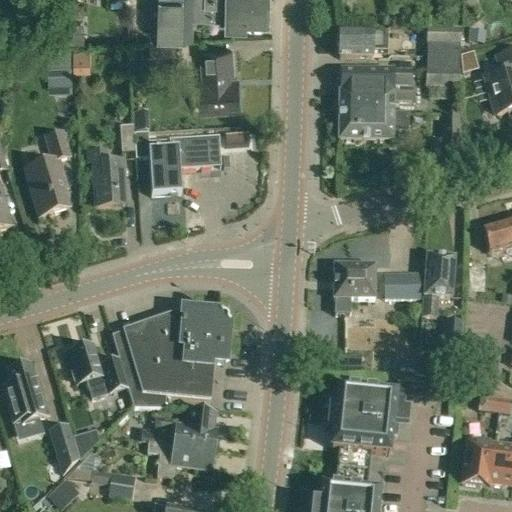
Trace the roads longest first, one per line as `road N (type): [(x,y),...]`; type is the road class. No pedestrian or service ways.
road 1 (secondary): [(0,317),(172,267),(287,265)]
road 2 (secondary): [(262,511),(287,265)]
road 3 (residential): [(289,221),(511,164)]
road 4 (secondary): [(289,221),(296,0)]
